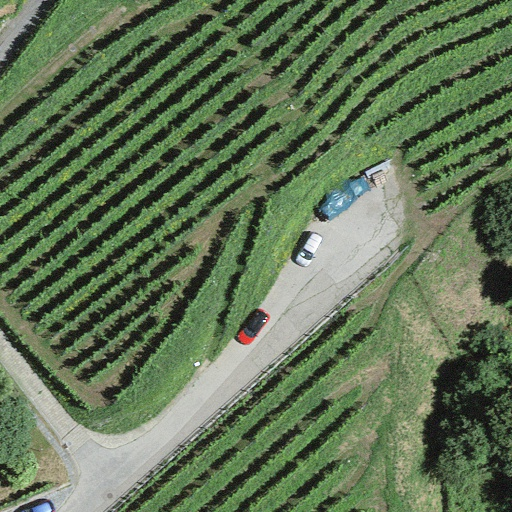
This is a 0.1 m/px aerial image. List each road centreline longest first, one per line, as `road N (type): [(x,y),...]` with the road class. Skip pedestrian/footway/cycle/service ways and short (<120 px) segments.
road 1 (residential): [(110,483),(358,245)]
road 2 (unclassified): [(110,483),(0,345)]
